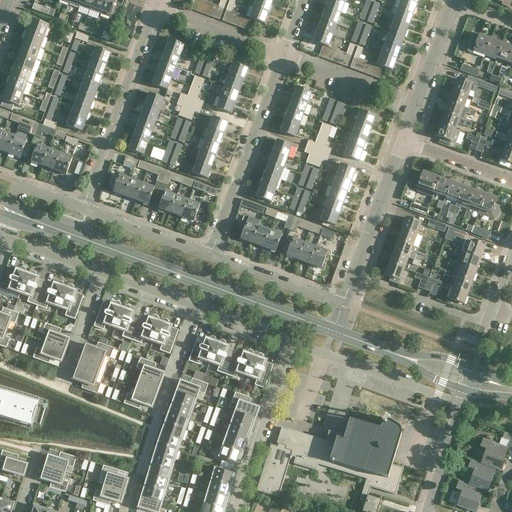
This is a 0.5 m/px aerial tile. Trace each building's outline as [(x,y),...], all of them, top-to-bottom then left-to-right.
[(70,0),(69,5),(79,8),(80,7),(82,0),(70,0)] [(93,0),(82,0),(80,7),(90,10),(93,0)] [(100,14),(104,0),(93,0),(90,10),(100,14)] [(110,18),(111,15),(116,0),(104,0),(100,14),(110,18)] [(200,0),(194,0),(191,9),(197,12),(201,0),(200,0)] [(201,0),(197,12),(202,14),(206,2),(201,0)] [(230,0),(226,10),(231,12),(235,2),(230,0)] [(268,13),(273,1),(268,0),(256,0),(254,7),(268,13)] [(340,14),(345,2),(337,0),(328,0),(325,8),(340,14)] [(368,11),(371,1),(368,0),(366,0),(363,9),(368,11)] [(417,4),(406,0),(400,0),(398,9),(413,15),(417,4)] [(206,2),(202,14),(208,16),(212,4),(206,2)] [(375,14),(379,4),(374,2),(370,12),(375,14)] [(44,14),(46,8),(34,3),(32,9),(44,14)] [(212,4),(208,16),(213,18),(218,6),(212,4)] [(223,9),(219,7),(218,6),(213,18),(219,20),(223,9)] [(249,18),(255,20),(264,24),(268,13),(254,7),(249,18)] [(336,25),(340,14),(325,8),(321,19),(336,25)] [(359,19),(364,21),(368,11),(363,9),(359,19)] [(413,15),(398,9),(393,21),(408,26),(413,15)] [(231,12),(226,10),(222,21),(228,23),(232,12),(231,12)] [(228,23),(234,25),(238,14),(232,12),(228,23)] [(367,22),(371,24),(375,14),(370,12),(367,22)] [(234,25),(239,27),(243,16),(238,14),(234,25)] [(239,27),(245,29),(249,18),(243,16),(239,27)] [(245,29),(250,31),(255,20),(249,18),(245,29)] [(45,37),(49,26),(31,19),(27,31),(45,37)] [(321,19),(317,31),(332,36),(336,38),(338,32),(334,31),(336,25),(321,19)] [(393,21),(389,32),(404,37),(408,26),(393,21)] [(359,33),(363,23),(358,22),(354,32),(359,33)] [(367,36),(369,30),(371,26),(366,24),(362,35),(367,36)] [(23,42),(40,49),(45,37),(27,31),(23,42)] [(323,45),(328,47),(332,36),(317,31),(313,42),(323,45)] [(68,32),(65,41),(70,43),(73,34),(68,32)] [(77,32),(75,38),(87,42),(89,36),(77,32)] [(103,32),(101,38),(108,41),(110,35),(103,32)] [(351,42),(355,44),(359,33),(354,32),(351,42)] [(404,37),(389,32),(385,43),(400,49),(404,37)] [(485,54),(490,39),(474,33),(474,34),(472,33),(470,40),(471,41),(467,52),(484,58),(485,54)] [(358,45),(363,46),(367,36),(362,35),(358,45)] [(71,49),(76,51),(80,41),(75,39),(71,49)] [(490,39),(485,54),(496,58),(502,43),(490,39)] [(180,57),(184,45),(169,40),(165,51),(180,57)] [(19,54),(36,60),(40,49),(23,42),(19,54)] [(400,49),(385,43),(381,54),(396,60),(400,49)] [(511,46),(502,43),(496,58),(508,62),(511,52),(511,46)] [(346,54),(351,56),(355,46),(350,44),(346,54)] [(328,47),(323,45),(319,57),(324,59),(328,47)] [(64,58),(68,49),(63,47),(59,56),(64,58)] [(324,59),(330,61),(334,49),(328,47),(324,59)] [(358,47),(354,57),(359,59),(362,48),(358,47)] [(111,53),(96,48),(92,59),(107,64),(111,53)] [(330,61),(335,63),(340,51),(334,49),(330,61)] [(165,51),(160,63),(175,68),(180,57),(165,51)] [(335,63),(341,65),(345,53),(340,51),(335,63)] [(71,64),(75,54),(70,52),(66,62),(71,64)] [(203,65),(207,54),(202,52),(198,63),(203,65)] [(351,56),(346,54),(345,53),(341,65),(347,67),(351,56)] [(14,65),(32,72),(36,60),(19,54),(14,65)] [(377,65),(382,67),(392,71),(396,60),(381,54),(377,65)] [(210,68),(215,57),(210,55),(206,66),(210,68)] [(59,56),(56,65),(61,67),(64,58),(59,56)] [(360,59),(359,59),(354,57),(350,68),(356,70),(360,59)] [(102,76),(107,64),(92,59),(87,70),(102,76)] [(360,59),(356,70),(361,72),(365,61),(360,59)] [(365,61),(361,72),(367,74),(371,63),(365,61)] [(66,62),(62,72),(67,74),(71,64),(66,62)] [(490,62),(486,73),(490,75),(492,71),(494,64),(490,62)] [(160,63),(156,74),(171,79),(175,68),(160,63)] [(198,63),(194,73),(199,75),(203,65),(198,63)] [(229,75),(243,80),(248,69),(233,63),(229,75)] [(371,63),(367,74),(372,76),(377,65),(371,63)] [(10,77),(27,83),(32,72),(14,65),(10,77)] [(378,78),(382,67),(377,65),(372,76),(378,78)] [(479,71),(462,65),(460,71),(477,77),(479,71)] [(206,66),(202,76),(207,78),(210,68),(206,66)] [(499,73),(497,79),(502,80),(504,75),(506,68),(502,66),(499,73)] [(56,81),(59,72),(54,70),(51,79),(56,81)] [(98,87),(102,76),(87,70),(83,81),(98,87)] [(152,85),(167,91),(171,79),(156,74),(152,85)] [(63,86),(66,76),(61,75),(58,85),(63,86)] [(239,92),(243,80),(229,75),(224,86),(239,92)] [(6,89),(23,95),(27,83),(10,77),(6,89)] [(195,77),(191,87),(196,88),(200,78),(195,77)] [(196,88),(201,90),(205,80),(200,78),(196,88)] [(51,79),(48,88),(53,90),(56,81),(51,79)] [(457,79),(453,90),(468,96),(470,90),(475,92),(477,88),(476,85),(471,84),(457,79)] [(94,98),(98,87),(83,81),(79,93),(94,98)] [(58,85),(54,95),(59,97),(63,86),(58,85)] [(181,94),(179,100),(190,104),(196,88),(191,87),(187,85),(186,88),(190,89),(187,96),(181,94)] [(235,103),(239,92),(224,86),(220,97),(235,103)] [(296,87),(292,98),(307,104),(311,92),(296,87)] [(202,108),(204,102),(197,100),(201,90),(196,88),(190,104),(202,108)] [(511,92),(500,88),(497,94),(511,99),(511,92)] [(6,89),(2,100),(19,107),(23,95),(6,89)] [(449,101),(464,107),(468,96),(453,90),(449,101)] [(47,104),(50,95),(45,93),(42,102),(47,104)] [(90,109),(94,98),(79,93),(75,104),(90,109)] [(149,93),(145,105),(160,110),(164,112),(166,106),(162,105),(164,99),(149,93)] [(54,109),(58,98),(53,96),(49,107),(54,109)] [(235,103),(220,97),(216,109),(231,114),(235,103)] [(288,110),(303,115),(307,104),(292,98),(288,110)] [(334,101),(330,99),(325,110),(330,112),(334,101)] [(178,117),(185,119),(190,104),(179,100),(176,106),(182,108),(178,117)] [(445,113),(459,118),(464,107),(449,101),(445,113)] [(42,102),(39,111),(44,113),(47,104),(42,102)] [(344,104),(337,102),(333,113),(338,115),(342,116),(345,110),(342,109),(344,104)] [(86,121),(90,109),(75,104),(71,115),(86,121)] [(185,119),(191,121),(195,112),(199,114),(202,108),(190,104),(185,119)] [(145,105),(141,116),(156,122),(160,110),(145,105)] [(49,107),(43,125),(54,129),(57,123),(50,121),(54,109),(49,107)] [(0,116),(8,120),(10,114),(0,109),(0,116)] [(284,121),(299,126),(303,115),(288,110),(284,121)] [(325,110),(322,121),(326,122),(330,112),(325,110)] [(356,122),(371,127),(375,116),(360,111),(356,122)] [(333,113),(329,123),(334,125),(338,115),(333,113)] [(455,130),(458,124),(463,126),(463,125),(470,127),(471,123),(459,118),(445,113),(440,125),(455,130)] [(19,123),(21,118),(12,114),(10,120),(19,123)] [(67,126),(82,132),(86,121),(71,115),(67,126)] [(141,116),(137,127),(152,133),(156,122),(141,116)] [(209,128),(224,134),(228,123),(213,117),(209,128)] [(21,118),(19,123),(31,128),(29,133),(34,135),(36,130),(39,124),(21,118)] [(183,119),(178,118),(174,128),(179,130),(183,119)] [(191,122),(186,121),(182,131),(187,133),(191,122)] [(295,138),(299,126),(284,121),(280,132),(295,138)] [(356,122),(352,133),(367,139),(371,127),(356,122)] [(327,125),(322,123),(319,134),(323,135),(327,125)] [(39,124),(36,130),(34,135),(40,137),(42,132),(54,136),(56,130),(54,129),(43,125),(39,124)] [(328,137),(332,127),(327,125),(323,135),(328,137)] [(437,128),(434,135),(436,136),(440,138),(450,141),(451,142),(455,130),(440,125),(439,129),(437,128)] [(137,127),(132,139),(147,144),(152,133),(137,127)] [(174,128),(170,139),(175,141),(179,130),(174,128)] [(220,145),(224,134),(209,128),(205,140),(220,145)] [(56,130),(54,136),(63,140),(65,134),(56,130)] [(183,144),(187,133),(182,131),(178,142),(183,144)] [(0,150),(8,154),(15,136),(3,132),(0,140),(0,150)] [(497,132),(495,137),(501,139),(501,140),(506,142),(504,148),(511,151),(511,138),(509,137),(497,132)] [(352,133),(348,144),(363,150),(367,139),(352,133)] [(319,134),(315,143),(308,141),(306,147),(318,151),(323,135),(319,134)] [(329,155),(331,149),(325,147),(328,137),(323,135),(318,151),(329,155)] [(475,151),(480,139),(476,138),(468,135),(466,139),(472,141),(469,148),(475,151)] [(20,158),(26,141),(15,136),(8,154),(20,158)] [(65,142),(76,146),(78,141),(67,137),(65,142)] [(128,150),(143,155),(147,144),(132,139),(128,150)] [(484,146),(490,148),(492,144),(482,140),(480,139),(475,151),(482,153),(484,146)] [(174,142),(169,140),(165,151),(170,153),(174,142)] [(215,156),(220,145),(205,140),(201,151),(215,156)] [(277,141),(273,152),(287,157),(292,146),(277,141)] [(182,145),(177,143),(173,154),(178,155),(182,145)] [(344,143),(342,148),(346,149),(344,156),(359,161),(363,150),(348,144),(344,143)] [(37,145),(31,162),(43,166),(49,149),(37,145)] [(306,147),(304,153),(309,155),(306,163),(313,166),(318,151),(306,147)] [(511,151),(504,148),(500,160),(511,164),(511,151)] [(61,153),(49,149),(43,166),(54,170),(61,153)] [(162,161),(167,163),(170,153),(165,151),(162,161)] [(211,168),(215,156),(201,151),(196,162),(211,168)] [(313,166),(319,168),(321,162),(325,161),(327,161),(329,155),(318,151),(313,166)] [(268,163),(283,169),(287,157),(273,152),(268,163)] [(72,159),(72,157),(61,153),(54,170),(66,175),(72,159)] [(169,164),(174,166),(178,155),(173,154),(169,164)] [(126,156),(124,162),(132,165),(130,170),(134,171),(135,167),(138,161),(126,156)] [(139,161),(137,167),(147,171),(149,165),(139,161)] [(211,168),(196,162),(192,173),(207,179),(211,168)] [(264,174),(279,180),(283,169),(268,163),(264,174)] [(336,175),(351,181),(356,170),(341,164),(336,175)] [(149,165),(147,171),(158,175),(156,181),(162,183),(167,171),(149,165)] [(310,167),(305,165),(302,175),(307,177),(310,167)] [(318,170),(313,168),(310,178),(314,180),(318,170)] [(167,171),(162,183),(168,185),(170,179),(181,184),(183,177),(167,171)] [(418,187),(416,191),(432,197),(434,193),(439,178),(423,172),(421,171),(417,180),(420,180),(417,187),(418,187)] [(260,186),(275,191),(279,180),(264,174),(260,186)] [(119,175),(113,192),(124,196),(131,179),(119,175)] [(298,186),(303,188),(307,177),(302,175),(298,186)] [(336,175),(332,187),(347,192),(351,181),(336,175)] [(181,184),(191,187),(193,181),(183,177),(181,184)] [(306,189),(311,190),(314,180),(310,178),(306,189)] [(439,178),(434,193),(440,195),(445,197),(451,182),(439,178)] [(136,201),(142,183),(131,179),(124,196),(136,201)] [(195,182),(193,188),(204,192),(207,186),(195,182)] [(445,197),(456,201),(462,186),(451,182),(445,197)] [(148,205),(154,188),(142,183),(136,201),(148,205)] [(271,202),(275,191),(260,186),(256,197),(271,202)] [(452,214),(450,219),(455,221),(457,215),(460,207),(467,210),(468,205),(474,191),(462,186),(456,201),(454,207),(452,214)] [(332,187),(328,198),(343,203),(347,192),(332,187)] [(302,190),(297,188),(293,198),(298,200),(302,190)] [(467,210),(464,218),(469,220),(472,211),(478,214),(485,195),(486,193),(478,190),(477,192),(474,191),(468,205),(467,210)] [(310,192),(305,191),(301,201),(306,202),(310,192)] [(165,211),(170,213),(176,196),(165,192),(158,210),(159,212),(163,214),(165,213),(165,211)] [(485,195),(478,214),(494,220),(495,217),(497,217),(500,210),(498,209),(499,206),(495,204),(497,199),(496,199),(497,197),(490,194),(489,196),(485,195)] [(182,217),(188,200),(176,196),(170,213),(182,217)] [(289,209),(294,211),(298,200),(293,198),(289,209)] [(328,198),(324,209),(339,215),(343,203),(328,198)] [(200,204),(188,200),(182,217),(194,222),(200,204)] [(297,212),(302,214),(306,202),(301,201),(297,212)] [(263,214),(265,208),(253,203),(251,210),(263,214)] [(428,210),(411,204),(409,210),(426,216),(428,210)] [(450,205),(446,218),(450,219),(452,214),(454,207),(450,205)] [(265,215),(276,219),(279,213),(267,208),(265,215)] [(339,215),(324,209),(320,221),(335,226),(339,215)] [(279,213),(276,219),(286,222),(288,216),(279,213)] [(289,230),(294,218),(288,216),(286,222),(284,228),(289,230)] [(252,243),(258,226),(260,221),(249,217),(244,230),(242,230),(239,237),(241,238),(240,239),(252,243)] [(311,225),(294,218),(289,230),(295,232),(297,227),(309,231),(311,225)] [(402,229),(417,235),(421,223),(406,218),(402,229)] [(427,226),(444,232),(446,226),(429,220),(427,226)] [(321,228),(311,225),(309,231),(319,234),(321,228)] [(270,230),(258,226),(252,243),(263,247),(270,230)] [(471,233),(488,239),(490,233),(473,226),(471,233)] [(449,227),(445,239),(452,242),(454,236),(463,240),(466,233),(449,227)] [(320,235),(332,239),(334,233),(323,229),(320,235)] [(412,246),(417,235),(402,229),(398,241),(412,246)] [(270,230),(263,247),(275,252),(282,235),(270,230)] [(298,260),(304,243),(293,239),(286,256),(298,260)] [(466,240),(464,245),(468,247),(466,253),(481,258),(485,247),(466,240)] [(393,252),(408,257),(413,259),(415,260),(417,253),(426,257),(428,252),(412,246),(398,241),(393,252)] [(316,247),(304,243),(298,260),(309,264),(316,247)] [(316,247),(309,264),(321,269),(328,251),(316,247)] [(404,269),(408,257),(393,252),(389,263),(404,269)] [(462,252),(458,263),(476,270),(481,258),(466,253),(462,252)] [(449,260),(448,265),(456,268),(453,274),(472,281),(476,270),(458,263),(449,260)] [(390,277),(389,281),(398,285),(404,269),(389,263),(385,275),(390,277)] [(0,292),(18,299),(20,293),(27,273),(26,272),(26,271),(26,270),(26,269),(25,269),(25,268),(24,268),(23,267),(22,267),(21,267),(21,268),(20,268),(19,269),(19,270),(15,269),(14,274),(6,271),(0,287),(0,292)] [(20,293),(29,297),(27,302),(37,306),(44,285),(37,282),(39,277),(36,276),(36,275),(36,274),(35,273),(35,272),(34,272),(34,271),(33,271),(32,271),(31,271),(30,272),(29,272),(29,273),(27,273),(20,293)] [(445,271),(443,276),(451,279),(449,285),(453,287),(468,292),(472,281),(453,274),(445,271)] [(428,279),(427,278),(422,276),(416,274),(415,278),(421,280),(418,287),(424,290),(428,279)] [(441,283),(432,280),(429,279),(428,279),(424,290),(430,292),(433,285),(439,287),(441,283)] [(46,309),(48,304),(57,307),(65,287),(63,286),(64,285),(64,284),(63,284),(63,283),(63,282),(62,282),(62,281),(61,281),(60,281),(59,281),(58,281),(58,282),(57,282),(57,283),(53,282),(51,288),(44,285),(37,306),(46,309)] [(57,307),(67,310),(65,316),(75,320),(82,299),(75,296),(77,291),(73,290),(74,289),(74,288),(73,287),(73,286),(72,285),(71,285),(70,285),(69,285),(68,285),(67,286),(67,287),(65,287),(57,307)] [(468,292),(453,287),(449,299),(464,304),(468,292)] [(122,307),(120,307),(121,306),(121,305),(120,304),(119,303),(119,302),(118,302),(117,302),(116,302),(115,302),(115,303),(114,303),(114,304),(110,303),(108,308),(101,306),(93,327),(103,330),(105,325),(115,328),(122,307)] [(115,328),(124,331),(122,337),(131,340),(139,320),(132,317),(134,312),(130,310),(131,310),(131,309),(131,308),(130,308),(130,307),(129,306),(128,306),(127,306),(126,306),(125,306),(124,307),(124,308),(122,307),(115,328)] [(0,313),(0,326),(7,329),(9,322),(15,324),(19,314),(13,312),(6,309),(3,308),(1,313),(0,313)] [(141,344),(143,338),(152,342),(160,321),(158,321),(158,320),(158,319),(158,318),(158,317),(157,316),(156,316),(155,316),(154,316),(153,316),(152,317),(151,318),(148,317),(146,322),(139,320),(131,340),(141,344)] [(152,342),(161,345),(159,351),(169,354),(177,333),(170,331),(171,325),(168,324),(168,323),(168,322),(168,321),(167,320),(166,320),(166,319),(165,319),(164,319),(163,320),(162,321),(161,322),(160,321),(152,342)] [(45,343),(65,350),(69,338),(59,335),(61,329),(45,323),(41,334),(47,336),(45,343)] [(7,329),(0,326),(0,346),(6,348),(10,338),(4,336),(7,329)] [(188,361),(198,365),(200,359),(209,362),(217,342),(215,341),(215,340),(215,339),(215,338),(214,337),(213,337),(212,337),(211,337),(210,337),(209,337),(209,338),(208,339),(205,338),(203,343),(196,340),(188,361)] [(209,362),(219,366),(216,372),(226,375),(234,354),(227,351),(229,346),(225,345),(225,344),(225,343),(225,342),(224,341),(223,340),(222,340),(221,340),(220,341),(219,342),(218,343),(217,342),(209,362)] [(85,344),(83,349),(81,356),(102,364),(104,357),(110,359),(113,348),(98,342),(96,348),(85,344)] [(61,362),(63,357),(65,350),(45,343),(42,350),(36,348),(33,358),(48,364),(50,358),(61,362)] [(236,379),(238,373),(247,376),(255,356),(253,355),(253,354),(253,353),(253,352),(252,352),(252,351),(251,351),(251,350),(250,350),(249,350),(248,351),(247,351),(247,352),(246,353),(243,351),(241,357),(234,354),(226,375),(236,379)] [(255,356),(247,376),(256,380),(254,385),(264,389),(272,368),(264,365),(266,360),(263,359),(263,358),(263,357),(263,356),(262,355),(261,354),(260,354),(259,354),(258,354),(257,355),(257,356),(256,356),(255,356)] [(78,360),(76,365),(77,366),(77,367),(97,375),(102,364),(81,356),(79,360),(78,360)] [(164,373),(154,369),(156,364),(140,358),(136,368),(142,370),(139,377),(160,385),(164,373)] [(73,379),(83,383),(81,388),(97,394),(101,384),(95,382),(97,375),(77,367),(73,379)] [(156,396),(157,392),(158,392),(161,387),(159,386),(160,385),(139,377),(135,389),(156,396)] [(192,378),(190,384),(180,380),(176,392),(196,400),(199,393),(204,395),(208,384),(192,378)] [(151,408),(153,403),(156,396),(135,389),(133,395),(127,393),(123,404),(139,410),(141,404),(151,408)] [(39,403),(0,391),(0,419),(31,429),(31,430),(33,423),(40,425),(46,406),(39,404),(39,403),(39,402),(39,403)] [(172,402),(192,410),(196,400),(176,392),(172,402)] [(231,403),(237,405),(234,412),(255,419),(259,408),(249,404),(251,398),(240,394),(235,392),(231,403)] [(168,413),(189,420),(192,410),(172,402),(168,413)] [(234,412),(230,423),(251,431),(255,419),(234,412)] [(164,423),(185,430),(189,420),(168,413),(164,423)] [(326,437),(324,442),(307,437),(308,436),(282,428),(276,446),(271,445),(255,498),(268,502),(270,496),(278,498),(290,459),(291,460),(292,456),(296,457),(294,464),(316,471),(318,464),(366,479),(360,500),(365,502),(362,511),(377,511),(381,500),(368,496),(372,481),(384,485),(383,491),(395,495),(403,468),(392,465),(401,435),(401,434),(401,433),(401,432),(401,431),(401,430),(400,429),(400,428),(399,427),(398,426),(385,418),(384,419),(386,419),(383,423),(382,423),(381,423),(383,424),(380,429),(349,419),(343,440),(340,439),(341,439),(337,437),(336,440),(326,437)] [(181,441),(185,430),(164,423),(161,433),(181,441)] [(226,434),(247,442),(251,431),(230,423),(226,434)] [(511,435),(504,432),(502,438),(509,441),(511,435)] [(161,433),(159,438),(157,443),(178,450),(181,441),(161,433)] [(226,434),(222,446),(243,453),(247,442),(226,434)] [(488,466),(491,459),(502,463),(508,448),(483,438),(480,447),(486,449),(480,463),(488,466)] [(157,443),(155,449),(154,454),(175,460),(178,450),(157,443)] [(222,446),(218,457),(224,459),(222,463),(232,467),(234,463),(238,465),(243,453),(222,446)] [(18,455),(2,451),(0,457),(0,461),(5,463),(2,470),(23,477),(27,464),(16,461),(18,455)] [(67,466),(73,468),(76,457),(60,452),(58,458),(48,455),(44,467),(65,473),(67,466)] [(154,454),(152,459),(150,464),(171,471),(175,460),(154,454)] [(488,466),(480,463),(471,460),(467,468),(474,470),(468,484),(476,487),(479,480),(490,484),(496,469),(488,466)] [(171,471),(150,464),(147,475),(168,481),(171,471)] [(118,476),(119,470),(103,466),(100,476),(106,478),(104,485),(125,491),(128,479),(118,476)] [(220,470),(214,468),(211,480),(232,486),(235,474),(230,473),(232,469),(221,466),(220,470)] [(49,488),(52,489),(61,491),(65,493),(69,482),(63,480),(65,473),(44,467),(40,479),(51,482),(49,488)] [(144,485),(165,491),(168,481),(147,475),(144,485)] [(232,486),(211,480),(207,491),(228,498),(232,486)] [(478,505),(484,490),(476,487),(468,484),(458,481),(455,489),(461,491),(456,506),(469,511),(472,503),(478,505)] [(92,501),(96,502),(106,505),(109,506),(110,500),(121,503),(125,491),(104,485),(101,492),(96,490),(92,501)] [(144,485),(143,491),(141,496),(162,502),(165,491),(144,485)] [(225,509),(228,498),(207,491),(204,503),(225,509)] [(165,511),(166,511),(160,509),(162,502),(141,496),(137,508),(148,511),(147,511),(165,511)] [(2,500),(0,505),(0,511),(11,511),(12,511),(11,511),(14,503),(2,500)] [(223,511),(225,509),(204,503),(200,511),(223,511)]
